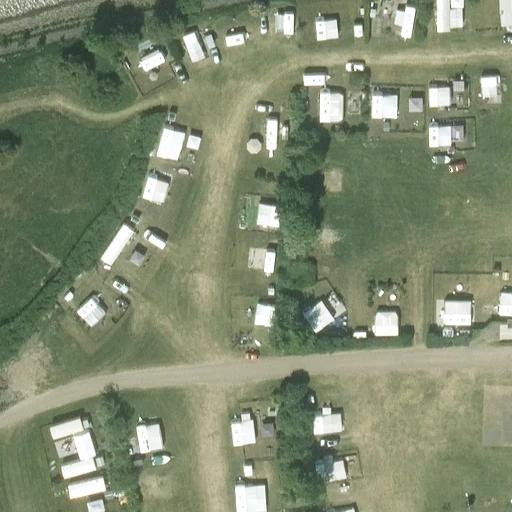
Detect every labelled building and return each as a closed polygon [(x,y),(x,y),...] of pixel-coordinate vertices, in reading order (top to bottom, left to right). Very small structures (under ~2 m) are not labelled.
[(447,0),(428,0),(429,29),(449,28),(447,0)] [(367,4),(366,27),(391,28),(392,5),(367,4)] [(278,18),(258,21),(262,44),(282,41),(278,18)] [(496,73),(479,73),(480,104),(497,104),(496,73)] [(449,108),(449,85),(426,84),(425,108),(449,108)] [(329,89),(314,90),(315,120),(330,120),(329,89)] [(392,120),(393,97),(369,96),(368,119),(392,120)] [(426,144),(451,144),(451,123),(426,124),(426,144)] [(256,204),(255,229),(271,230),(271,204),(256,204)] [(317,224),(316,254),(334,254),(335,224),(317,224)] [(252,266),(251,286),(272,286),(273,267),(252,266)] [(332,318),(345,314),(338,292),(324,296),(332,318)] [(90,293),(76,310),(94,325),(108,309),(90,293)] [(321,299),(302,309),(313,331),(332,320),(321,299)] [(437,322),(464,323),(464,300),(438,300),(437,322)] [(481,323),(503,324),(504,305),(482,304),(481,323)] [(373,310),(373,332),(397,331),(396,309),(373,310)] [(311,414),(314,426),(332,421),(329,409),(311,414)] [(221,427),(222,453),(240,453),(240,427),(221,427)] [(317,461),(321,478),(352,471),(349,454),(317,461)] [(234,509),(256,509),(256,490),(234,491),(234,509)]
